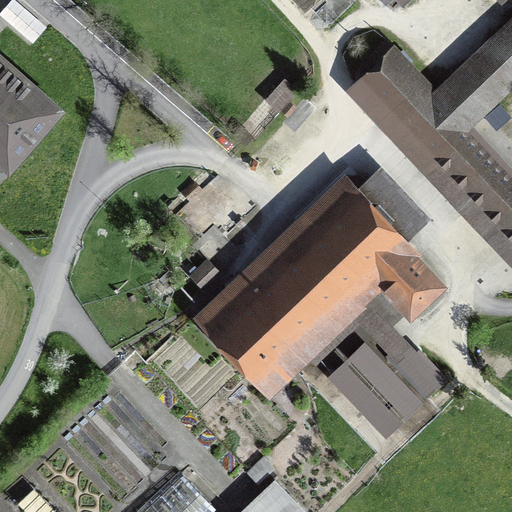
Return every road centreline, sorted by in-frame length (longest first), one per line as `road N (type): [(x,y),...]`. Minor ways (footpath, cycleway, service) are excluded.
road 1 (unclassified): [(50,289),(108,88),(94,48),(37,0)]
road 2 (residential): [(120,511),(172,461),(171,430),(50,289)]
road 3 (unclassified): [(0,409),(28,366),(50,289)]
